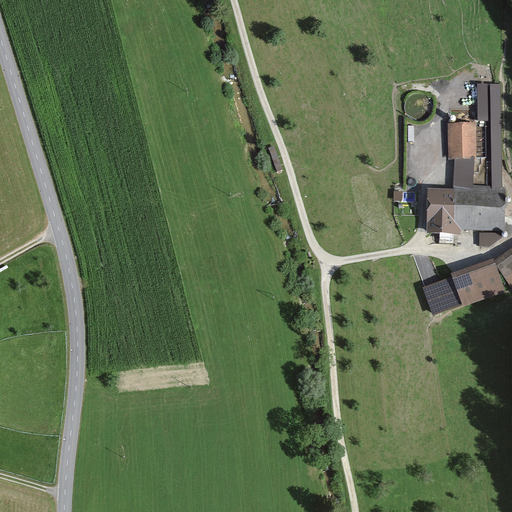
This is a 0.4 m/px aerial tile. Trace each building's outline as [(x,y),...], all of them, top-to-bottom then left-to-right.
[(477,84),(478,121),(488,120),(488,83),(477,84)] [(490,84),(492,185),(492,188),(502,188),(500,84),(490,84)] [(476,123),(448,123),(448,160),(455,160),(470,159),(470,156),(475,156),(477,156),(476,123)] [(453,186),(454,186),(473,189),(473,185),(475,156),(470,156),(470,159),(455,160),(453,186)] [(454,189),(427,188),(426,234),(461,235),(461,230),(504,231),(505,188),(502,188),(492,188),(492,185),(473,185),(473,189),(454,186),(454,189)] [(495,233),(479,233),(479,247),(490,247),(503,237),(495,233)] [(511,248),(494,260),(496,266),(511,288),(511,287),(511,248)] [(494,259),(452,274),(452,276),(423,287),(433,316),(463,304),(463,307),(505,292),(496,266),(494,260),(494,259)]
